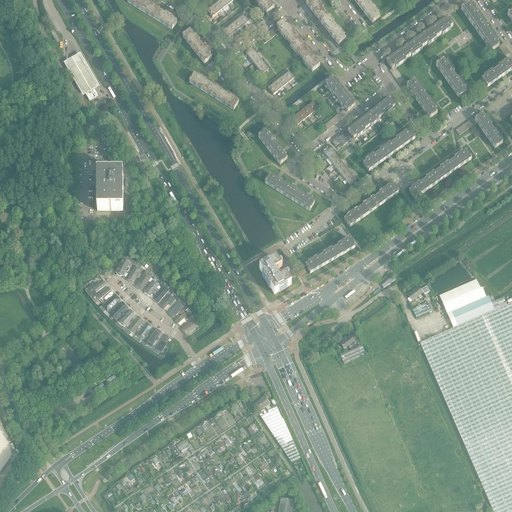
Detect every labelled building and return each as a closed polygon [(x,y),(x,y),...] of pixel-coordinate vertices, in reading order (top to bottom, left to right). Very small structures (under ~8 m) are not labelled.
[(144,1),(145,0),(144,0),(128,0),(128,1),(128,0),(128,2),(127,2),(127,3),(127,2),(142,12),(147,4),(144,1)] [(228,5),(224,0),(221,0),(218,3),(223,9),(228,5)] [(274,8),(267,0),(255,0),(256,1),(255,2),(258,5),(263,12),(264,11),(267,14),(273,9),(274,9),(274,8)] [(325,12),(320,4),(316,0),(311,0),(305,5),(306,5),(316,18),(325,12)] [(378,14),(371,4),(370,4),(367,2),(360,8),(372,23),(372,24),(373,23),(374,22),(380,17),(377,14),(378,14)] [(223,9),(218,3),(212,7),(217,13),(223,9)] [(479,18),(477,15),(478,14),(472,6),(471,6),(468,3),(462,8),(461,8),(460,9),(461,9),(471,23),(479,18)] [(159,11),(160,10),(151,4),(150,5),(147,4),(142,12),(157,21),(162,13),(159,11)] [(217,13),(212,7),(207,11),(212,18),(212,17),(217,13)] [(174,20),(174,19),(166,14),(166,13),(165,12),(164,14),(162,13),(157,21),(172,30),(173,28),(177,22),(174,20)] [(327,32),(336,25),(325,12),(316,18),(327,32)] [(250,22),(244,15),(239,19),(244,26),(249,22),(250,22)] [(442,35),(451,29),(450,28),(453,26),(449,20),(448,19),(447,18),(433,28),(439,36),(442,34),(442,35)] [(489,32),(487,29),(488,28),(482,20),(481,21),(479,18),(471,23),(481,37),(489,32)] [(244,26),(239,19),(234,24),(239,30),(244,26)] [(297,37),(284,21),(284,20),(283,21),(282,22),(276,27),(279,30),(278,31),(286,40),(287,39),(289,43),(297,37)] [(239,30),(234,24),(228,28),(233,34),(239,30)] [(339,47),(354,36),(355,36),(353,34),(347,39),(336,25),(327,32),(339,47)] [(276,32),(278,30),(278,31),(279,30),(276,27),(271,31),(275,36),(277,34),(276,32)] [(233,34),(228,28),(223,32),(223,31),(223,32),(228,39),(229,38),(228,38),(233,34)] [(428,45),(436,39),(436,38),(439,36),(433,28),(419,38),(424,46),(427,44),(428,45)] [(200,41),(196,36),(193,33),(192,34),(190,31),(184,35),(183,36),(182,37),(183,37),(193,51),(201,45),(199,41),(200,41)] [(499,46),(497,43),(498,42),(492,34),(491,35),(489,32),(481,37),(491,52),(498,47),(499,46)] [(270,40),(266,35),(260,39),(264,44),(268,42),(270,40)] [(309,52),(297,37),(289,43),(291,45),(290,46),(298,56),(299,57),(300,56),(301,58),(309,52)] [(412,57),(422,50),(421,49),(424,46),(419,38),(403,50),(408,58),(411,56),(412,57)] [(210,54),(207,50),(204,46),(203,47),(201,45),(193,51),(204,64),(205,64),(206,63),(212,58),(209,55),(210,54)] [(256,54),(255,53),(252,49),(252,48),(245,54),(246,54),(250,59),(256,54)] [(396,68),(406,61),(405,60),(408,58),(403,50),(386,61),(392,69),(392,70),(395,67),(396,68)] [(320,66),(313,58),(309,52),(301,58),(303,61),(303,62),(309,70),(310,69),(312,72),(318,67),(319,66),(320,66)] [(81,54),(64,63),(83,97),(100,87),(81,54)] [(260,59),(259,58),(256,54),(250,59),(254,64),(260,59)] [(264,64),(263,63),(260,59),(254,64),(258,69),(264,64)] [(455,76),(453,73),(454,72),(447,62),(446,63),(443,60),(437,64),(436,65),(435,65),(435,66),(436,65),(436,66),(447,82),(455,76)] [(511,62),(510,60),(508,61),(507,62),(506,61),(498,67),(499,68),(496,70),(501,78),(511,70),(511,62)] [(262,75),(269,70),(269,69),(268,69),(264,64),(258,69),(262,75)] [(501,78),(496,70),(493,72),(492,71),(484,77),(484,78),(481,80),(486,86),(485,86),(486,87),(487,88),(501,78)] [(294,79),(289,72),(284,76),(289,83),(294,79)] [(206,82),(207,81),(198,76),(198,77),(194,75),(190,81),(189,82),(189,83),(204,92),(209,84),(206,82)] [(289,83),(284,76),(278,80),(283,87),(289,83)] [(467,92),(464,89),(465,88),(458,78),(457,79),(455,76),(447,82),(459,98),(458,98),(459,98),(460,97),(467,92)] [(344,92),(338,84),(334,79),(334,78),(333,78),(330,81),(326,84),(325,85),(327,88),(336,99),(344,92)] [(283,87),(278,80),(273,85),(278,91),(283,87)] [(426,97),(423,94),(424,93),(417,83),(416,84),(414,80),(408,85),(406,86),(418,103),(426,97)] [(221,91),(221,90),(213,85),(212,86),(209,84),(204,92),(219,101),(224,93),(221,91)] [(278,91),(273,85),(268,89),(268,88),(268,89),(273,95),(278,91)] [(355,105),(349,98),(344,92),(336,99),(344,110),(346,113),(346,112),(346,113),(347,112),(355,106),(355,105)] [(236,100),(236,99),(228,94),(227,95),(224,93),(219,101),(233,111),(234,111),(234,110),(235,109),(239,102),(236,100)] [(437,113),(435,110),(436,109),(429,99),(428,100),(426,97),(418,103),(429,119),(430,119),(431,118),(437,113)] [(382,119),(395,108),(395,107),(389,99),(388,99),(388,100),(375,110),(382,119)] [(318,109),(313,102),(313,103),(308,107),(313,113),(318,109),(318,110),(318,109)] [(313,113),(308,107),(303,111),(308,117),(313,113)] [(368,129),(382,119),(375,110),(361,121),(368,129)] [(308,117),(303,111),(297,115),(302,122),(308,117)] [(492,129),(490,126),(491,125),(486,117),(484,118),(482,114),(476,119),(475,119),(475,120),(474,120),(477,123),(484,134),(492,129)] [(302,122),(297,115),(292,119),(297,126),(302,122)] [(354,140),(368,129),(361,121),(348,132),(348,131),(347,132),(350,135),(353,138),(353,139),(354,139),(354,140)] [(503,143),(500,140),(501,139),(496,131),(495,132),(492,129),(484,134),(495,149),(494,149),(495,148),(496,148),(503,143)] [(399,150),(415,139),(415,138),(415,137),(416,136),(411,130),(407,133),(406,132),(396,139),(396,140),(393,142),(399,150)] [(275,142),(272,138),(269,134),(268,134),(266,131),(260,136),(259,137),(258,138),(269,151),(276,145),(274,142),(275,142)] [(343,146),(353,138),(350,135),(348,137),(345,139),(343,141),(339,136),(331,142),(335,147),(340,143),(343,146)] [(382,162),(399,150),(393,142),(390,144),(390,143),(385,147),(379,151),(380,152),(377,154),(382,162)] [(286,155),(283,151),(280,147),(279,148),(276,145),(269,151),(280,165),(279,165),(280,165),(282,164),(281,164),(287,159),(285,156),(286,155)] [(335,154),(334,153),(331,149),(331,148),(324,154),(328,159),(335,154)] [(457,169),(469,161),(471,159),(472,159),(471,158),(470,157),(466,151),(463,153),(462,152),(454,158),(455,159),(451,161),(457,169)] [(339,159),(338,158),(335,154),(328,159),(332,164),(339,159)] [(369,172),(382,162),(377,154),(374,156),(373,155),(365,161),(366,162),(363,164),(367,170),(368,171),(369,172)] [(336,169),(343,164),(339,159),(332,164),(336,169)] [(443,179),(457,169),(451,161),(448,163),(448,162),(440,168),(440,169),(437,171),(443,179)] [(347,170),(346,169),(343,164),(336,169),(341,175),(347,170)] [(351,175),(351,174),(347,170),(341,175),(345,180),(351,175)] [(429,189),(443,179),(437,171),(434,174),(434,173),(425,178),(426,179),(423,181),(429,189)] [(122,198),(122,194),(123,194),(123,193),(122,193),(122,189),(123,189),(122,189),(123,176),(123,175),(111,175),(111,176),(109,176),(109,175),(97,175),(97,176),(98,176),(98,180),(98,184),(98,185),(98,189),(98,193),(98,194),(98,198),(98,202),(98,203),(98,207),(98,208),(98,212),(97,212),(109,212),(111,212),(123,212),(122,212),(122,208),(123,208),(123,207),(122,203),(123,203),(123,202),(122,199),(123,199),(123,198),(122,198)] [(282,183),(282,182),(279,179),(277,178),(274,176),(273,177),(270,175),(266,182),(265,182),(265,183),(264,184),(265,184),(280,193),(285,185),(282,183)] [(349,186),(356,180),(355,180),(351,175),(345,180),(349,185),(349,186)] [(415,199),(429,189),(423,181),(420,184),(419,183),(411,188),(412,189),(409,192),(413,197),(413,198),(414,199),(415,200),(415,199)] [(296,192),(297,191),(294,189),(292,187),(292,188),(289,186),(288,187),(285,185),(280,193),(294,202),(300,194),(296,192)] [(382,204),(398,193),(399,193),(398,192),(399,192),(398,191),(393,185),(390,187),(389,186),(379,193),(380,194),(377,197),(382,204)] [(311,201),(312,200),(308,198),(309,198),(307,197),(303,195),(303,196),(300,194),(294,202),(309,211),(309,212),(310,211),(311,210),(310,210),(315,203),(311,201)] [(366,216),(382,204),(377,197),(374,199),(373,198),(363,205),(363,206),(360,208),(366,216)] [(350,228),(366,216),(360,208),(357,210),(357,209),(346,216),(347,217),(344,220),(349,227),(349,228),(350,228)] [(340,256),(355,248),(355,247),(354,246),(350,239),(347,241),(346,240),(338,245),(338,246),(335,248),(338,252),(340,256)] [(325,265),(340,256),(338,252),(335,248),(332,250),(331,249),(323,254),(323,255),(320,257),(325,265)] [(137,263),(132,260),(127,257),(126,259),(131,262),(131,263),(135,266),(136,265),(137,263)] [(310,274),(325,265),(320,257),(317,259),(316,258),(308,263),(308,264),(305,266),(308,271),(309,272),(309,273),(310,274)] [(291,285),(286,277),(287,277),(286,276),(287,275),(287,274),(289,273),(285,267),(283,268),(282,267),(281,268),(281,267),(276,259),(259,269),(274,294),(291,285)] [(116,273),(123,277),(131,264),(124,260),(116,273)] [(127,280),(132,283),(140,270),(135,267),(127,280)] [(156,276),(152,273),(147,269),(145,271),(155,278),(156,276)] [(136,286),(142,290),(151,277),(145,273),(136,286)] [(165,283),(161,280),(156,276),(155,278),(159,282),(158,283),(162,287),(163,285),(165,283)] [(385,287),(395,280),(393,278),(392,279),(392,278),(389,280),(388,279),(385,282),(386,283),(383,285),(385,287)] [(439,296),(452,329),(507,305),(503,298),(495,302),(492,295),(488,297),(486,298),(482,288),(480,289),(476,280),(439,296)] [(153,281),(145,292),(151,297),(159,286),(153,281)] [(104,283),(94,289),(97,293),(106,286),(104,283)] [(163,286),(153,299),(159,303),(169,291),(163,286)] [(424,294),(429,291),(426,286),(420,290),(418,288),(408,296),(409,298),(408,299),(410,302),(412,301),(418,297),(420,300),(422,298),(420,295),(422,293),(423,292),(424,294)] [(108,288),(97,297),(100,300),(111,291),(108,288)] [(98,295),(94,291),(90,294),(87,289),(85,290),(88,295),(92,300),(94,298),(98,295)] [(182,299),(178,295),(174,291),(172,292),(176,297),(175,298),(179,302),(180,301),(182,299)] [(115,296),(102,307),(107,312),(120,301),(115,296)] [(170,296),(161,306),(164,309),(174,299),(170,296)] [(190,307),(186,303),(182,299),(180,301),(184,305),(183,306),(187,310),(188,309),(190,307)] [(511,511),(511,302),(507,305),(452,329),(420,343),(423,351),(493,511),(511,511)] [(122,303),(110,315),(116,320),(128,308),(122,303)] [(179,303),(169,313),(174,318),(184,308),(179,303)] [(427,309),(426,309),(424,304),(412,309),(415,315),(416,317),(429,312),(432,311),(428,303),(425,304),(427,309)] [(109,315),(105,311),(101,307),(99,308),(104,313),(107,317),(109,315)] [(130,311),(120,321),(126,327),(135,316),(130,311)] [(186,313),(176,321),(178,324),(188,316),(186,313)] [(204,326),(201,321),(197,316),(195,318),(199,323),(198,323),(201,328),(204,326)] [(138,317),(128,329),(134,334),(144,322),(138,317)] [(182,330),(187,336),(199,327),(194,321),(182,330)] [(126,330),(122,326),(122,327),(117,323),(116,325),(120,329),(124,332),(126,330)] [(146,324),(138,335),(143,340),(152,328),(146,324)] [(155,329),(146,344),(149,346),(158,332),(155,329)] [(167,337),(160,348),(164,350),(170,339),(167,337)] [(341,342),(340,343),(344,349),(348,346),(352,351),(340,356),(344,365),(366,355),(362,347),(358,349),(355,345),(356,344),(351,337),(347,339),(346,338),(341,342)] [(155,348),(151,345),(150,347),(145,344),(143,346),(153,352),(154,350),(155,348)] [(263,409),(269,405),(264,398),(255,405),(261,412),(264,410),(263,409)] [(263,414),(262,413),(259,414),(291,463),(301,458),(284,420),(282,418),(276,406),(267,410),(268,412),(263,414)] [(186,440),(176,446),(180,451),(180,450),(182,453),(185,451),(184,448),(187,446),(189,449),(192,454),(195,452),(190,444),(189,445),(186,440)] [(173,445),(169,447),(171,449),(172,451),(176,458),(178,460),(180,458),(179,456),(180,455),(173,445)] [(291,511),(293,501),(281,499),(279,511),(291,511)]
